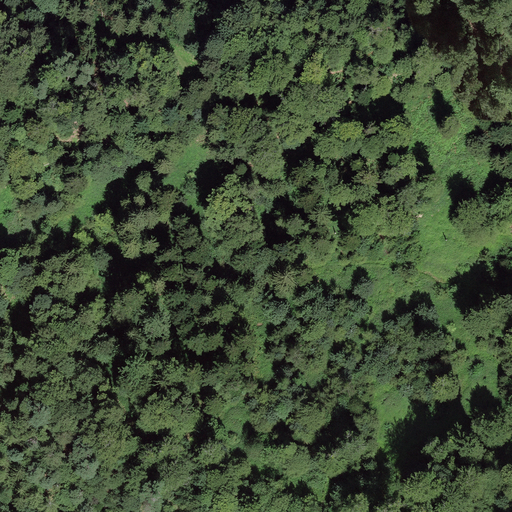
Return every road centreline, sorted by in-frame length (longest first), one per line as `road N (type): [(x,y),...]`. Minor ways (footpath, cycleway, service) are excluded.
road 1 (track): [(34,0),(70,25),(177,54),(184,83),(141,122),(0,187)]
road 2 (track): [(0,293),(96,380),(156,460)]
